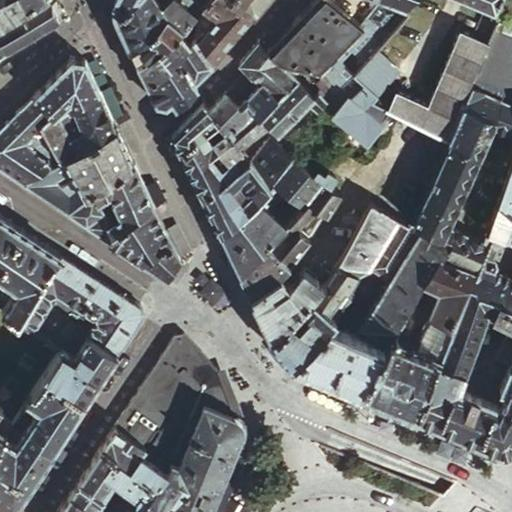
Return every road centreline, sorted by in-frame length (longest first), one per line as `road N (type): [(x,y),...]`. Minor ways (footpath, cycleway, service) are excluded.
road 1 (residential): [(511,507),(470,478),(288,402),(201,313),(173,299)]
road 2 (residential): [(173,299),(30,511)]
road 3 (residential): [(173,299),(0,189)]
road 4 (residential): [(268,511),(287,492),(313,483),(363,490),(412,511)]
road 5 (residential): [(93,0),(0,94)]
